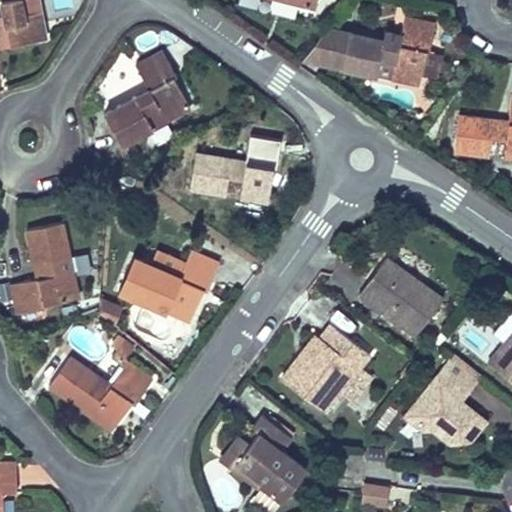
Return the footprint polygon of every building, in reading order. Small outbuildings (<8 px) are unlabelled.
[(0,0),(0,35),(44,26),(38,0),(37,0),(23,3),(21,0),(0,0)] [(265,0),(305,9),(306,0),(265,0)] [(423,23),(395,16),(389,42),(325,25),(315,63),(362,76),(366,59),(383,64),(379,80),(402,86),(412,47),(417,48),(423,23)] [(190,99),(158,37),(131,52),(145,79),(100,102),(118,138),(150,121),(143,107),(153,101),(160,115),(190,99)] [(489,153),(511,156),(511,91),(497,89),(492,119),(448,111),(442,146),(477,152),(480,135),(492,137),(489,153)] [(246,127),(241,150),(192,141),(185,179),(221,185),(224,171),(237,174),(234,189),(263,195),(275,132),(246,127)] [(56,211),(19,218),(31,267),(7,272),(14,299),(41,293),(40,290),(76,282),(70,259),(56,263),(50,245),(64,242),(56,211)] [(114,282),(183,309),(195,276),(198,277),(208,252),(182,242),(172,266),(127,249),(114,282)] [(398,254),(369,291),(421,332),(450,295),(398,254)] [(104,299),(100,313),(117,318),(121,304),(104,299)] [(384,351),(347,323),(335,339),(321,357),(314,351),(295,375),(339,409),(353,392),(366,401),(384,377),(371,367),(384,351)] [(335,339),(328,333),(314,351),(321,357),(335,339)] [(48,381),(116,426),(150,368),(126,352),(110,378),(68,348),(48,381)] [(511,351),(503,362),(511,369),(511,351)] [(489,376),(464,356),(419,413),(440,428),(450,427),(465,440),(484,438),(499,416),(474,395),(489,376)] [(274,475),(271,479),(296,496),(319,463),(294,445),(303,432),(272,409),(262,424),(269,429),(261,439),(249,457),(274,475)] [(249,457),(261,439),(249,430),(231,455),(269,482),(271,479),(274,475),(249,457)] [(24,471),(0,471),(0,511),(12,511),(11,485),(24,484),(24,471)] [(400,482),(375,479),(373,498),(398,501),(400,482)]
